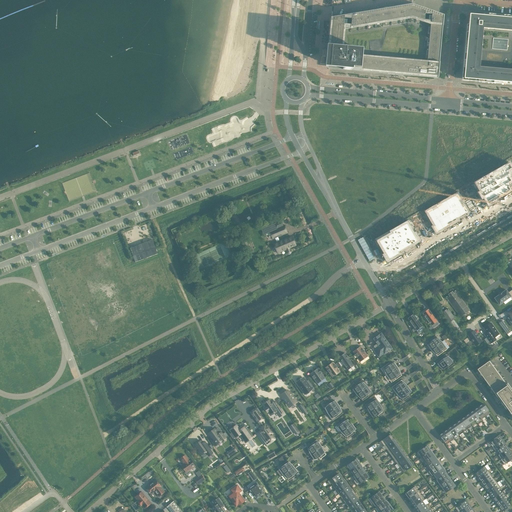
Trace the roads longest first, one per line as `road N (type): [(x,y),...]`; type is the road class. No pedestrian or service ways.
road 1 (residential): [(0,265),(300,152)]
road 2 (residential): [(128,475),(214,402),(388,304)]
road 3 (residential): [(292,138),(0,248)]
road 4 (track): [(102,435),(308,300)]
road 5 (tertiary): [(307,94),(447,107)]
road 6 (tertiary): [(447,100),(308,87)]
